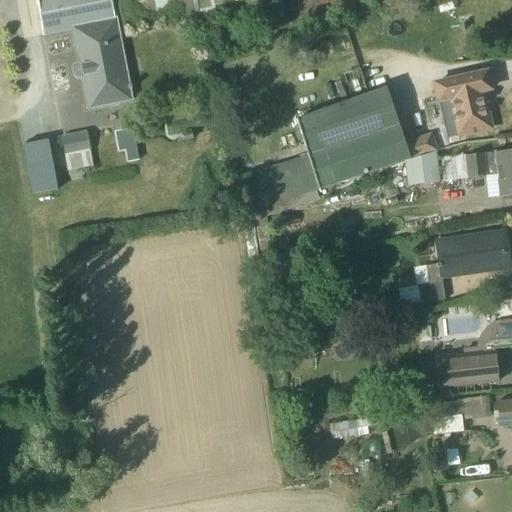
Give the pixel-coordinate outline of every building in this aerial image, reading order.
[(34,0),(42,36),(71,30),(87,111),(131,103),(115,21),(110,0),(34,0)] [(119,2),(124,31),(198,18),(195,0),(125,0),(126,0),(119,2)] [(346,72),(350,92),(366,89),(362,69),(346,72)] [(486,79),(433,90),(438,111),(450,108),(457,144),(493,137),(485,101),(490,100),(486,79)] [(407,163),(408,162),(402,144),(384,90),(295,122),(305,157),(235,179),(240,215),(251,214),(407,163)] [(63,157),(89,152),(85,133),(60,138),(63,157)] [(430,135),(402,144),(408,162),(436,153),(430,135)] [(46,143),(20,147),(30,197),(55,192),(46,143)] [(89,152),(63,157),(66,173),(92,168),(89,152)] [(511,152),(437,160),(439,183),(494,177),(497,199),(499,199),(500,202),(511,201),(511,198),(511,197),(511,152)] [(403,164),(406,188),(437,183),(433,154),(407,163),(403,164)] [(507,269),(502,235),(501,235),(432,244),(435,267),(412,271),(415,287),(397,291),(399,308),(442,302),(440,279),(507,270),(507,269)] [(511,340),(483,344),(484,350),(511,347),(511,340)] [(497,385),(494,354),(433,360),(436,391),(497,385)] [(428,421),(430,437),(461,434),(460,421),(488,419),(487,400),(456,402),(456,403),(430,406),(432,420),(428,421)] [(511,403),(494,405),(497,429),(511,428),(511,431),(511,403)] [(374,420),(327,425),(328,442),(367,438),(366,429),(375,428),(374,420)] [(306,438),(289,440),(292,460),(309,458),(306,438)] [(310,463),(292,466),(294,480),(312,477),(310,463)] [(380,464),(366,465),(367,482),(381,482),(380,464)]
